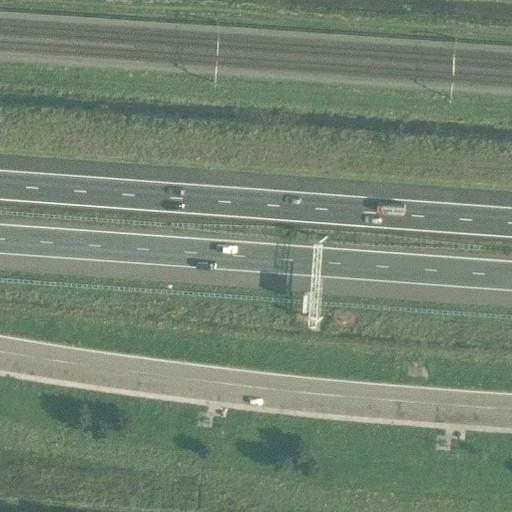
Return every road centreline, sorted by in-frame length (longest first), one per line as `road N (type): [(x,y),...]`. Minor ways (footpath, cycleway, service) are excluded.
road 1 (motorway): [(511,223),(0,185)]
road 2 (motorway): [(0,240),(511,275)]
